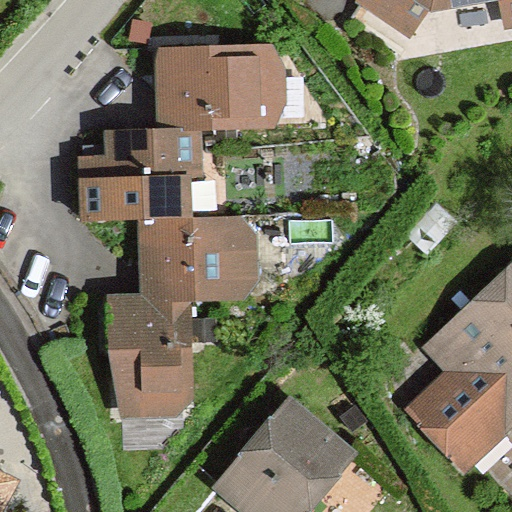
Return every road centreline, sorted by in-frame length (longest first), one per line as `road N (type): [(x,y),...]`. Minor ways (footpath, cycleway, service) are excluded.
road 1 (residential): [(84,511),(59,423),(0,304)]
road 2 (unclassified): [(101,0),(0,115)]
